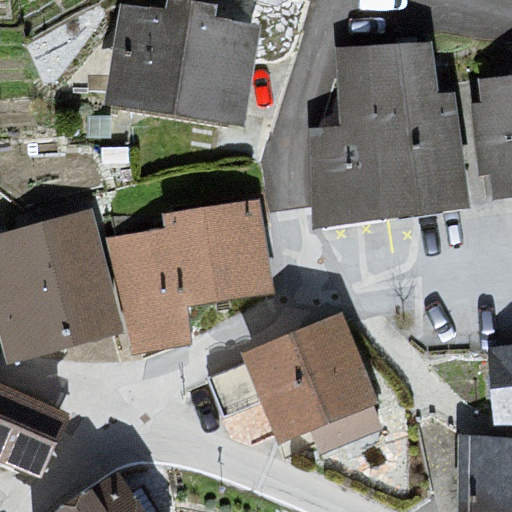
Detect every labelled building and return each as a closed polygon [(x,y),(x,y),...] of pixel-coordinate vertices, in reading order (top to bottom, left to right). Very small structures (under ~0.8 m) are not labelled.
[(230,32),(112,9),(91,117),(209,140),(230,32)] [(421,31),(328,41),(337,127),(300,131),(309,225),(440,212),(421,31)] [(511,73),(469,79),(484,197),(511,193),(511,73)] [(155,225),(99,234),(118,353),(184,342),(178,304),(255,292),(239,192),(152,206),(155,225)] [(0,352),(94,333),(68,210),(0,224),(0,352)] [(511,420),(511,337),(477,342),(489,424),(511,420)] [(330,340),(233,368),(260,459),(357,431),(330,340)] [(53,420),(0,405),(0,479),(18,484),(53,420)] [(506,511),(511,438),(441,434),(435,511),(506,511)] [(61,501),(51,511),(132,511),(109,476),(61,501)]
